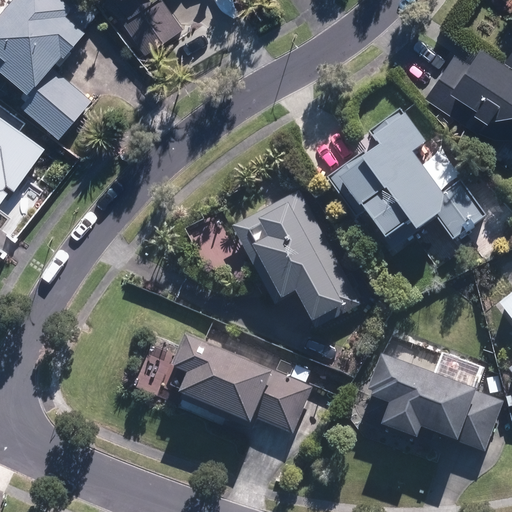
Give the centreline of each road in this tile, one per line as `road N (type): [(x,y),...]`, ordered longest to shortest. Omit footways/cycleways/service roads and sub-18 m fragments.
road 1 (residential): [(391,0),(168,155),(94,229),(47,300),(0,396)]
road 2 (residential): [(189,511),(0,433)]
